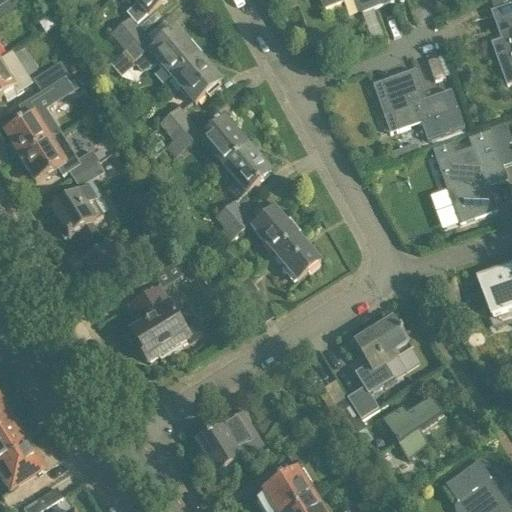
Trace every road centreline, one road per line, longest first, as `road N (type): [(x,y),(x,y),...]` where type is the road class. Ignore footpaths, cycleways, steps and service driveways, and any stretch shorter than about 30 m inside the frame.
road 1 (residential): [(133,439),(388,276)]
road 2 (tertiary): [(133,439),(0,220)]
road 3 (residential): [(388,276),(381,238),(299,95)]
road 4 (tertiary): [(0,303),(98,462)]
road 5 (residential): [(299,95),(431,40)]
road 6 (residential): [(388,276),(511,234)]
